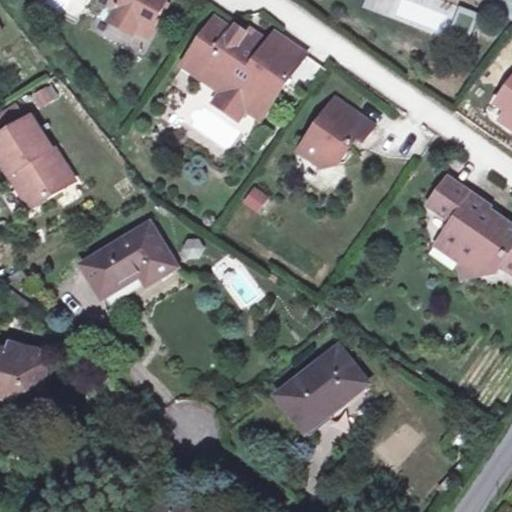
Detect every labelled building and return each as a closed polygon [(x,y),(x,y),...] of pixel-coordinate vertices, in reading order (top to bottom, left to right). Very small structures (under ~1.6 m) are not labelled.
[(137,31),(144,18),(155,24),(168,1),(166,0),(104,0),(103,2),(118,11),(112,23),(135,36),(137,31)] [(155,24),(144,18),(137,31),(148,37),(155,24)] [(248,110),(262,121),(307,56),(276,35),(270,45),(267,49),(250,37),(236,27),(233,32),(216,20),(184,67),(223,93),(216,104),(240,121),(248,110)] [(250,37),(267,49),(270,45),(252,33),(250,37)] [(34,93),(39,107),(58,100),(52,86),(34,93)] [(374,127),(336,101),(301,152),(324,168),(338,166),(358,138),(364,142),(374,127)] [(0,117),(0,138),(28,121),(18,106),(0,117)] [(21,186),(18,187),(32,210),(67,188),(56,169),(64,164),(54,148),(52,150),(32,118),(28,121),(0,138),(0,158),(11,176),(14,175),(21,186)] [(64,164),(56,169),(67,188),(76,182),(64,164)] [(450,181),(431,207),(455,224),(444,240),(474,262),(475,269),(485,277),(492,276),(499,267),(511,276),(511,230),(505,225),(502,229),(483,215),(488,209),(450,181)] [(256,190),(246,205),(258,213),(268,199),(256,190)] [(177,268),(151,226),(84,267),(103,297),(140,273),(148,286),(177,268)] [(461,280),(485,277),(475,269),(474,262),(444,240),(438,248),(459,263),(461,280)] [(0,397),(32,405),(33,406),(35,406),(37,406),(38,405),(40,403),(40,401),(50,365),(38,362),(40,354),(13,347),(11,355),(0,351),(0,397)] [(368,386),(340,350),(280,398),(304,428),(326,410),(330,416),(368,386)] [(330,416),(326,410),(304,428),(308,433),(330,416)] [(200,511),(198,499),(134,511),(200,511)]
